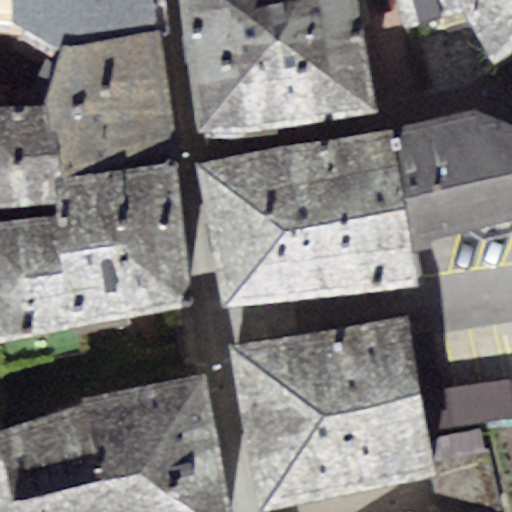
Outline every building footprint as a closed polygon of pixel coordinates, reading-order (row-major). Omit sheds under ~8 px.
[(0,0),(0,24),(13,25),(12,0),(0,0)] [(153,0),(12,0),(13,25),(55,45),(158,27),(153,0)] [(180,0),(186,49),(361,21),(356,0),(180,0)] [(395,0),(402,28),(462,13),(459,0),(395,0)] [(511,0),(459,0),(462,13),(497,65),(511,57),(511,0)] [(378,111),(361,21),(186,49),(201,132),(243,135),(378,111)] [(64,183),(171,166),(180,166),(162,32),(62,48),(44,105),(64,183)] [(0,104),(0,341),(75,330),(55,185),(64,183),(44,105),(0,104)] [(511,124),(476,110),(389,130),(416,246),(511,223),(511,124)] [(389,130),(295,145),(325,296),(424,285),(416,246),(389,130)] [(325,296),(295,145),(199,162),(226,308),(325,296)] [(55,185),(75,330),(194,306),(171,166),(64,183),(55,185)] [(230,347),(245,428),(422,398),(410,333),(406,316),(230,347)] [(432,329),(410,333),(422,398),(429,435),(511,419),(511,380),(511,375),(443,388),(432,329)] [(84,407),(0,433),(0,450),(16,511),(230,511),(203,378),(83,398),(84,407)] [(429,435),(422,398),(245,428),(261,511),(268,511),(435,477),(429,435)] [(0,511),(16,511),(0,450),(0,511)]
